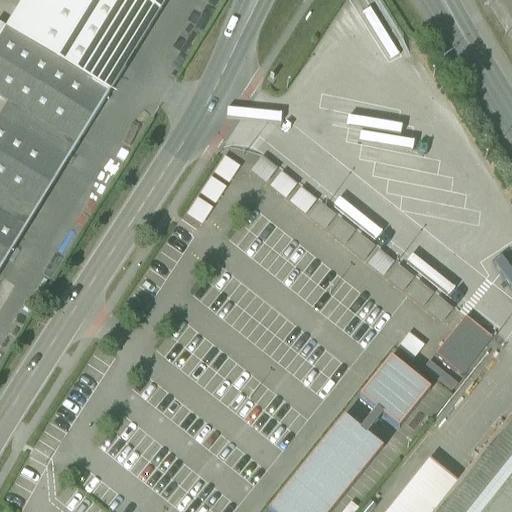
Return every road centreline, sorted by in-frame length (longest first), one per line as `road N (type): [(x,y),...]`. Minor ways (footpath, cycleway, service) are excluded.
road 1 (tertiary): [(0,428),(189,134),(257,0)]
road 2 (tertiary): [(440,0),(511,116)]
